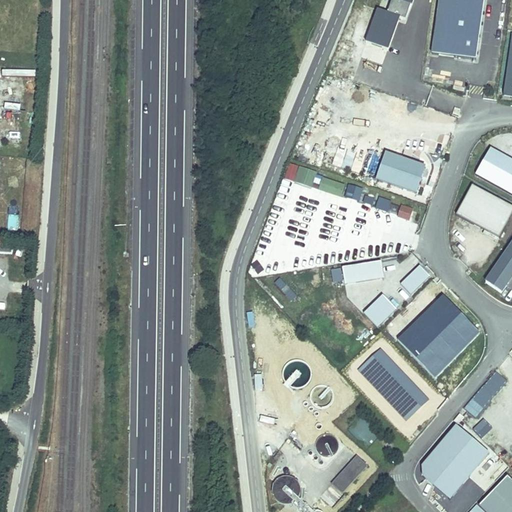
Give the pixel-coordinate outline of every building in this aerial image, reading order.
[(404,21),(411,0),(390,0),(391,0),(386,14),(376,11),(364,44),(385,51),(397,19),(404,21)] [(474,61),(482,0),(437,0),(430,56),(474,61)] [(511,97),(511,36),(510,36),(502,96),(511,97)] [(511,162),(489,150),(474,176),(511,197),(511,162)] [(415,194),(423,169),(385,156),(376,182),(415,194)] [(310,188),(315,173),(301,169),(296,183),(310,188)] [(348,184),(345,197),(359,202),(363,189),(348,184)] [(295,187),(290,199),(304,204),(308,192),(295,187)] [(498,240),(511,212),(511,208),(471,187),(455,217),(498,240)] [(363,204),(374,206),(376,199),(365,197),(363,204)] [(387,212),(390,204),(378,200),(375,208),(387,212)] [(407,221),(411,211),(400,207),(397,218),(407,221)] [(302,226),(303,215),(287,212),(285,223),(302,226)] [(500,295),(511,277),(511,244),(484,284),(500,295)] [(317,255),(327,258),(329,250),(319,247),(317,255)] [(271,253),(275,263),(282,260),(278,250),(271,253)] [(382,279),(380,263),(343,269),(345,286),(382,279)] [(411,295),(428,278),(418,267),(401,285),(411,295)] [(343,282),(341,270),(330,272),(332,284),(343,282)] [(280,279),(274,284),(290,302),(296,297),(280,279)] [(435,380),(481,334),(443,296),(397,342),(435,380)] [(376,327),(394,309),(381,297),(364,314),(376,327)] [(427,401),(380,352),(358,373),(405,422),(427,401)] [(448,501),(488,455),(455,427),(421,468),(421,479),(448,501)] [(322,458),(326,458),(330,458),(333,456),(336,454),(338,450),(338,447),(338,443),(336,440),(334,437),(330,435),(327,435),(323,435),(320,437),(317,439),(315,442),(315,446),(315,450),(317,453),(319,456),(322,458)] [(331,484),(342,494),(367,466),(356,457),(331,484)] [(286,506),(289,506),(293,504),(296,502),(298,499),(300,496),(301,493),(301,489),(299,486),(298,483),(295,480),(292,478),(288,477),(285,477),(281,478),(278,480),(275,482),(273,485),(272,488),(272,492),(272,496),(274,499),(276,502),(279,504),(282,505),(286,506)] [(511,511),(511,483),(506,478),(477,508),(481,511),(511,511)] [(296,502),(293,504),(300,511),(302,511),(303,511),(307,511),(305,509),(306,508),(298,499),(296,502)]
